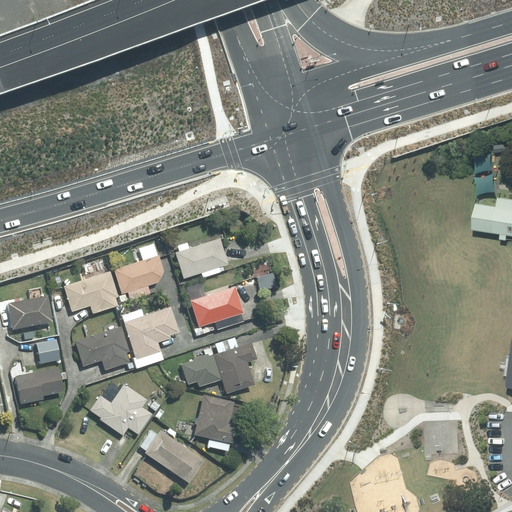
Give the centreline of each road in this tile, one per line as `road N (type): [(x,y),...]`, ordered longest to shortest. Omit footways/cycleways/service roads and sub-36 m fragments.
road 1 (motorway): [(280,143),(0,221)]
road 2 (primary): [(511,68),(314,131)]
road 3 (secondary): [(314,131),(351,272),(346,313)]
road 4 (secondary): [(346,313),(280,143)]
road 5 (secondary): [(346,313),(333,391),(281,468)]
road 6 (motorway): [(144,0),(0,58)]
road 7 (secondary): [(280,143),(227,0)]
road 8 (primary): [(280,0),(339,40),(396,57)]
road 9 (primary): [(396,57),(511,21)]
